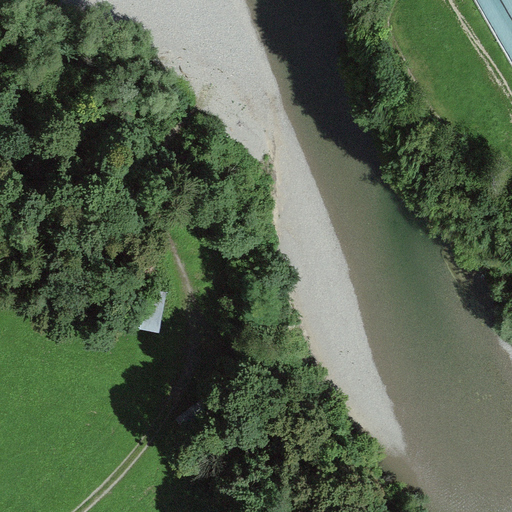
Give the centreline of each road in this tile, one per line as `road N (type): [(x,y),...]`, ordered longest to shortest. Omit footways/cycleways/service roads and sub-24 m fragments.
road 1 (track): [(177,233),(195,303),(191,367),(173,404),(81,511)]
road 2 (track): [(383,511),(278,390),(194,342)]
